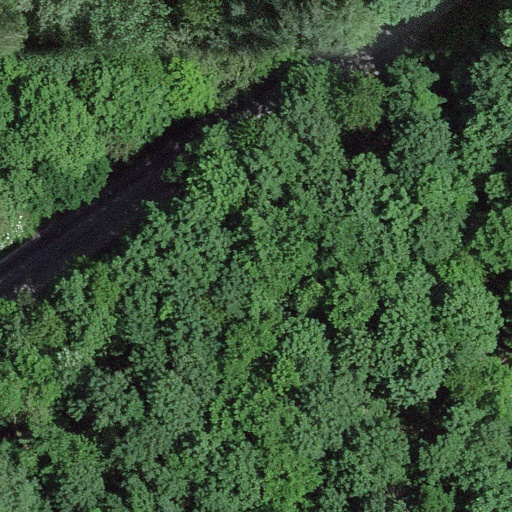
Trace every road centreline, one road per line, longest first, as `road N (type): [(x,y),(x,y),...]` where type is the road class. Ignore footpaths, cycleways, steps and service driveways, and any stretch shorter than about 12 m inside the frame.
road 1 (tertiary): [(0,286),(418,0)]
road 2 (track): [(387,21),(425,75),(511,400)]
